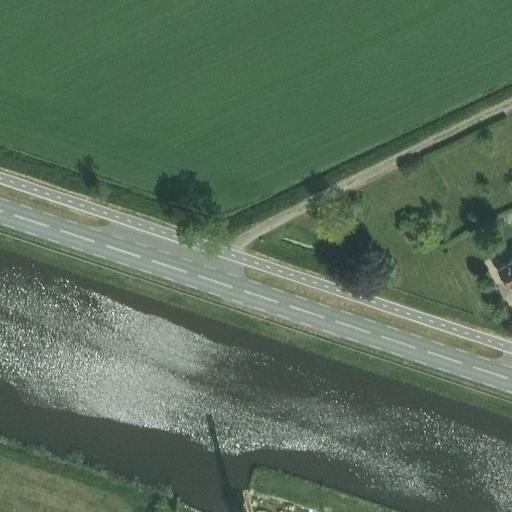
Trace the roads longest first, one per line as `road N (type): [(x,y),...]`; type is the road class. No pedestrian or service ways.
road 1 (secondary): [(511,384),(0,214)]
road 2 (track): [(207,281),(246,238),(511,106)]
